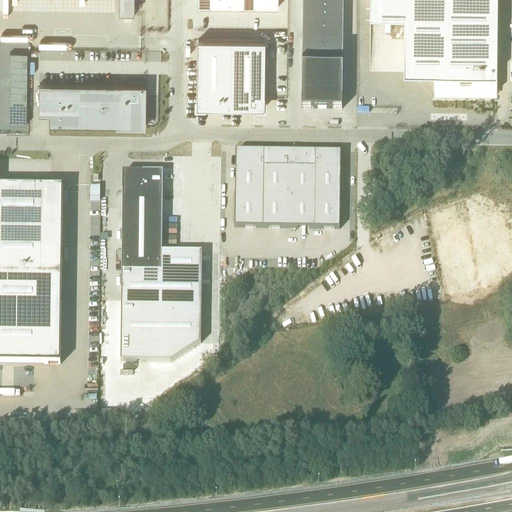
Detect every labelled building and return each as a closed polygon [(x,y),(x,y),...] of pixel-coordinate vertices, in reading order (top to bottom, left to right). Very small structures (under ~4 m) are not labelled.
[(119,0),(119,15),(124,15),(131,15),(135,15),(135,9),(135,5),(135,1),(134,0),(119,0)] [(302,0),(301,109),(342,110),(343,0),(302,0)] [(497,0),(370,0),(371,16),(406,16),(406,73),(435,73),(435,93),(455,93),(455,95),(497,95),(497,0)] [(197,108),(230,109),(231,41),(198,40),(197,108)] [(266,41),(231,41),(230,109),(265,109),(266,41)] [(39,84),(39,115),(50,115),(49,125),(115,126),(146,126),(146,91),(146,85),(144,85),(128,85),(39,84)] [(339,230),(340,153),(235,152),(234,229),(339,230)] [(163,174),(123,173),(121,273),(121,362),(170,363),(201,343),(201,254),(163,254),(163,174)] [(0,364),(60,365),(63,189),(0,187),(0,364)] [(511,251),(374,274),(374,299),(345,304),(345,320),(507,293),(509,293),(510,293),(511,292),(511,291),(511,251)]
